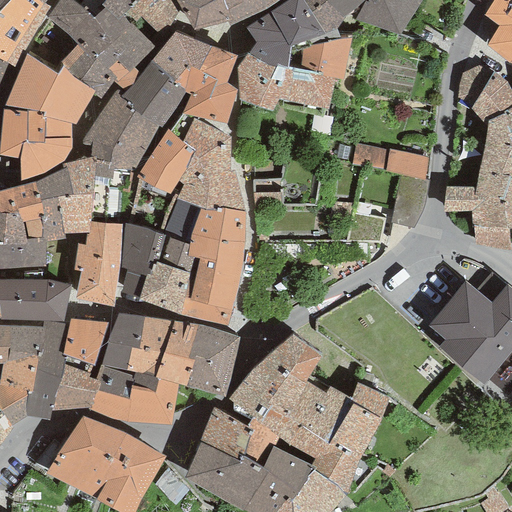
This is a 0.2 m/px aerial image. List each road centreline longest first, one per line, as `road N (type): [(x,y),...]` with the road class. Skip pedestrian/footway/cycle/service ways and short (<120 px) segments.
road 1 (tertiary): [(425,236),(254,344),(223,401),(181,426),(163,430),(80,414),(20,431),(0,451)]
road 2 (tertiary): [(476,0),(450,84),(425,236)]
